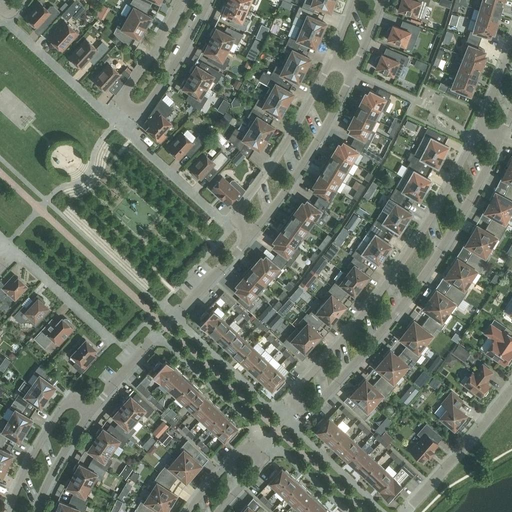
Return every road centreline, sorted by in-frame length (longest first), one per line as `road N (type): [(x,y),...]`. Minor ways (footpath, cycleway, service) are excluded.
road 1 (residential): [(296,408),(306,417),(379,336),(441,250),(501,139)]
road 2 (residential): [(477,124),(438,204),(383,287),(287,401),(296,408)]
road 3 (residential): [(90,411),(252,233)]
road 4 (residential): [(178,12),(121,98),(137,113),(174,70),(201,18)]
road 5 (residential): [(331,59),(238,212),(252,233)]
road 6 (residential): [(252,233),(355,71)]
road 7 (residential): [(404,511),(511,383)]
road 8 (residential): [(90,411),(67,398),(9,511)]
road 9 (residential): [(111,340),(14,250)]
